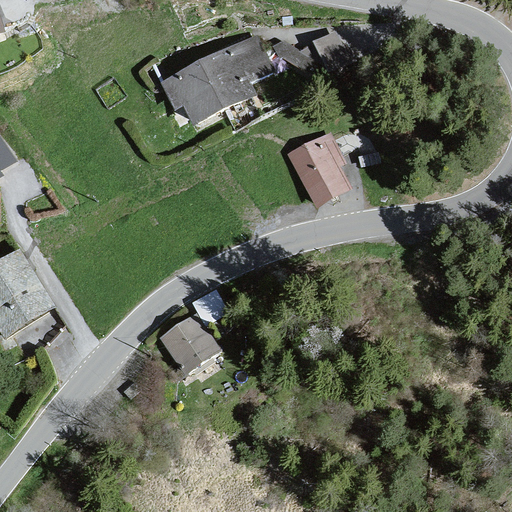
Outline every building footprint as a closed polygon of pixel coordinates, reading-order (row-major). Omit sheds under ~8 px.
[(0,34),(8,31),(0,10),(0,34)] [(257,36),(162,83),(175,110),(184,106),(195,128),(258,96),(252,84),(276,73),(257,36)] [(347,163),(331,133),(290,154),(318,206),(352,188),(341,167),(347,163)] [(16,161),(0,137),(0,177),(4,175),(1,171),(16,161)] [(56,308),(20,250),(0,261),(0,332),(4,339),(56,308)] [(193,302),(206,325),(229,312),(216,289),(193,302)] [(222,350),(196,312),(159,338),(184,375),(222,350)]
